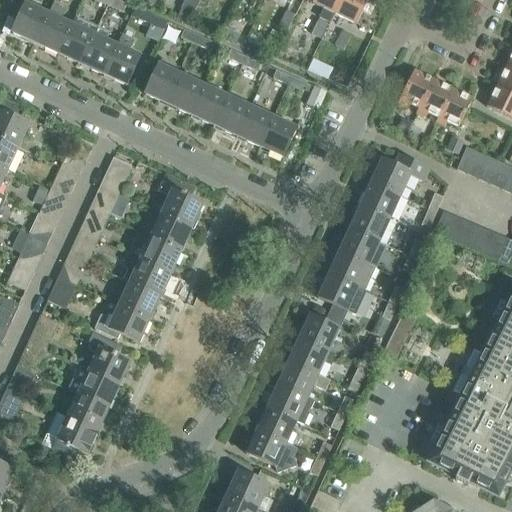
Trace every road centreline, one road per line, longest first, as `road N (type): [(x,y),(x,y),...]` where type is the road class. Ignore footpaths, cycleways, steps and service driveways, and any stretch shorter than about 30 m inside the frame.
road 1 (residential): [(66,511),(86,496),(179,462),(205,441),(313,214)]
road 2 (residential): [(0,71),(313,214)]
road 3 (residential): [(313,214),(404,26)]
road 4 (residential): [(404,26),(466,50),(494,0)]
